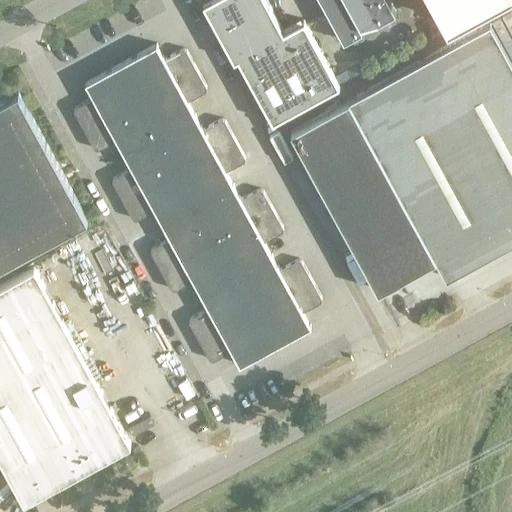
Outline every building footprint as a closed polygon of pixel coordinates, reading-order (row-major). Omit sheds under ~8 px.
[(206,0),(203,2),(233,58),(234,59),(238,57),(246,71),(246,72),(272,120),(339,84),(334,75),(304,19),(279,32),(276,27),(280,24),(266,0),(206,0)] [(321,0),(343,40),(395,12),(388,0),(321,0)] [(436,0),(447,20),(484,0),(436,0)] [(511,241),(511,60),(490,20),(290,130),(377,290),(435,258),(446,277),(511,241)] [(157,43),(121,62),(85,82),(93,96),(72,107),(95,150),(116,138),(131,167),(111,178),(134,220),(154,209),(170,237),(149,248),(172,290),(193,279),(208,307),(188,318),(211,360),(231,349),(239,364),(275,344),(311,324),(303,310),(323,299),(300,257),(280,268),(264,240),(285,229),(262,186),(241,198),(226,169),(246,158),(223,116),(203,127),(195,113),(188,99),(208,88),(185,46),(164,57),(157,43)] [(356,63),(346,69),(350,78),(350,77),(361,72),(356,63)] [(345,69),(334,75),(339,84),(350,78),(346,69),(345,69)] [(0,265),(87,218),(18,91),(0,100),(0,265)] [(131,442),(34,265),(0,283),(0,456),(24,500),(131,442)]
